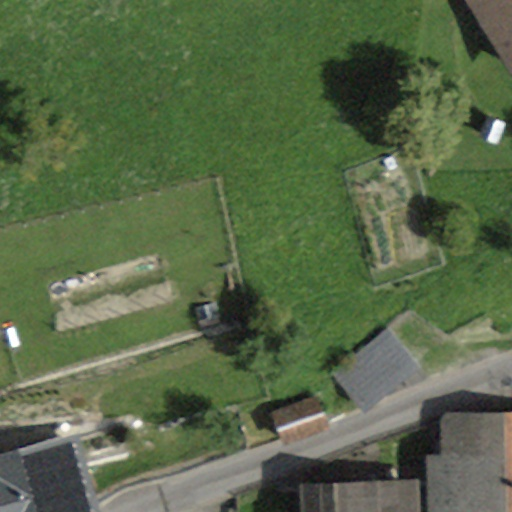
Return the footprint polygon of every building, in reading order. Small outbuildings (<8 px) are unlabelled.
[(511,0),(463,0),(511,74),(511,0)] [(421,367),(388,328),(332,375),(365,414),(421,367)] [(319,396),(272,414),(284,446),(331,427),(319,396)] [(511,511),(511,412),(442,414),(443,455),(426,455),(427,511),(511,511)] [(0,511),(102,511),(79,430),(0,452),(0,511)] [(420,511),(419,480),(302,484),(303,511),(420,511)]
